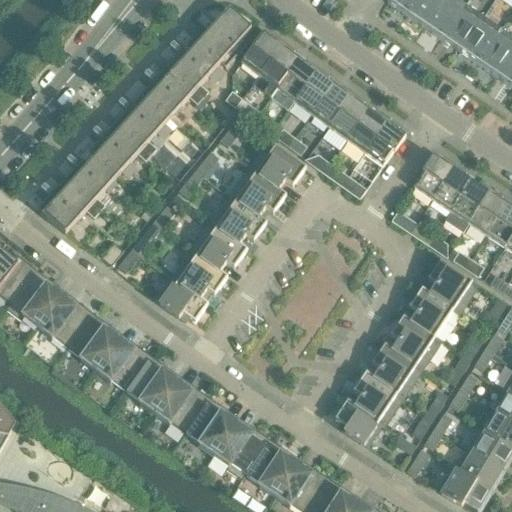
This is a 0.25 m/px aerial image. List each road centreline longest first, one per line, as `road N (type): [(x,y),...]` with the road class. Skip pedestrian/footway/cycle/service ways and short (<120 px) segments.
road 1 (residential): [(294,431),(405,271),(399,247),(370,222)]
road 2 (residential): [(370,222),(339,207),(306,214),(198,365)]
road 3 (residential): [(198,365),(0,213)]
road 4 (tertiary): [(109,32),(0,159)]
road 5 (residential): [(426,511),(294,431)]
road 6 (residential): [(370,222),(443,117)]
road 7 (residential): [(443,117),(340,43)]
